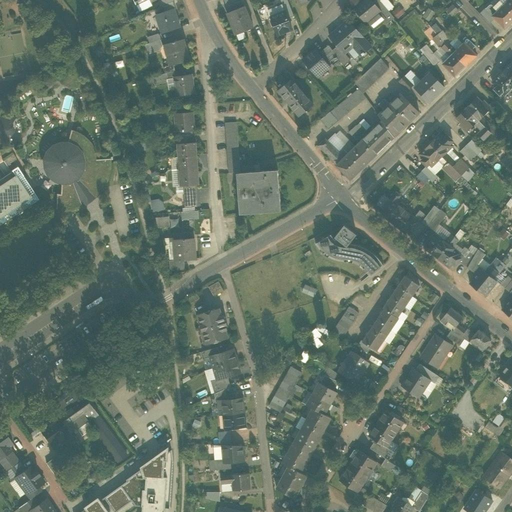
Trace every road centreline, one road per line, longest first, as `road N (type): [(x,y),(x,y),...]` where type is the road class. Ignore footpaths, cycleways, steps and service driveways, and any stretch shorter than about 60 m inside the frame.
road 1 (residential): [(220,264),(0,404)]
road 2 (residential): [(200,8),(220,264)]
road 3 (residential): [(220,264),(255,373),(270,511)]
road 4 (residential): [(340,197),(511,36)]
road 5 (tertiary): [(340,197),(511,340)]
road 6 (tertiary): [(249,91),(340,197)]
road 7 (residential): [(340,197),(220,264)]
road 8 (residential): [(340,0),(249,91)]
